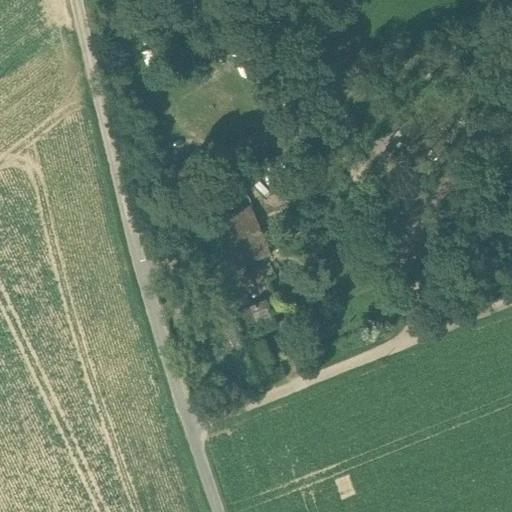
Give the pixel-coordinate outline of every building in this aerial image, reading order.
[(408,143),(397,111),(378,119),(383,135),(375,139),(382,156),(408,143)] [(252,206),(208,224),(228,272),(235,269),(272,254),(252,206)] [(497,252),(511,242),(511,241),(491,210),(477,218),(497,252)] [(208,224),(178,236),(197,284),(228,272),(208,224)] [(228,272),(197,284),(205,303),(242,287),(235,269),(228,272)] [(242,287),(205,303),(241,392),(256,386),(258,391),(268,387),(266,382),(280,376),(261,331),(251,306),(243,287),(242,287)] [(266,300),(251,306),(261,331),(276,325),(266,300)]
